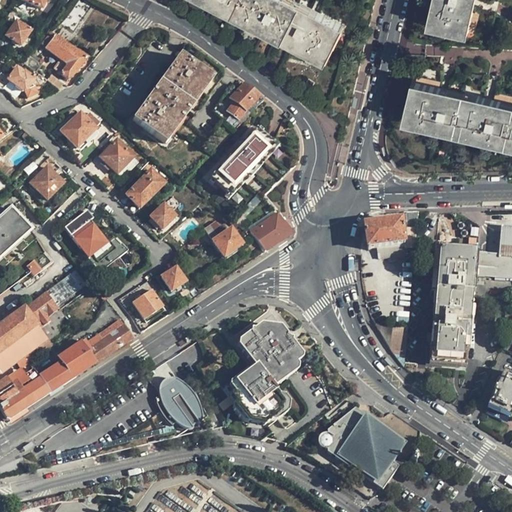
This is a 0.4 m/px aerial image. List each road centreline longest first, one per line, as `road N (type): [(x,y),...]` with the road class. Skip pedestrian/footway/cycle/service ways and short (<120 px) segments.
road 1 (residential): [(0,497),(189,457),(271,461),(362,511)]
road 2 (residential): [(10,116),(165,261),(110,298),(141,351)]
road 3 (unclassified): [(147,8),(193,31),(303,119),(314,138),(310,201),(331,224)]
road 4 (secondary): [(322,261),(339,317),(367,360),(419,407),(511,470)]
road 5 (tertiary): [(322,261),(263,269),(141,351)]
road 6 (residential): [(10,116),(75,96),(147,8)]
road 7 (tertiary): [(141,351),(6,440)]
road 8 (secondary): [(395,0),(363,140)]
